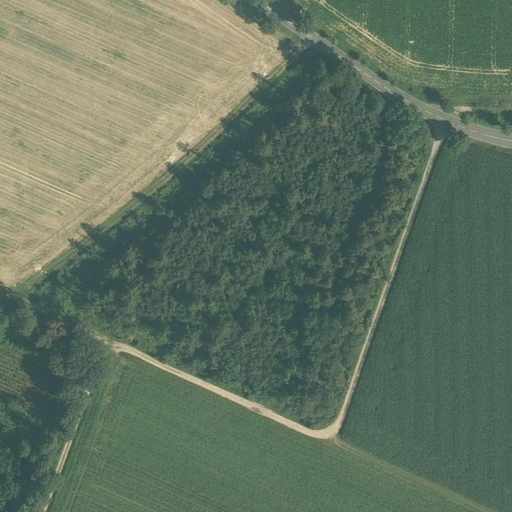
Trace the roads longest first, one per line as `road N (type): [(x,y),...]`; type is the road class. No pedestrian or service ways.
road 1 (track): [(42,511),(107,341),(331,443)]
road 2 (track): [(31,307),(324,46)]
road 3 (track): [(331,443),(442,124)]
road 4 (tertiary): [(511,145),(415,109),(253,0)]
road 5 (track): [(483,511),(331,443)]
